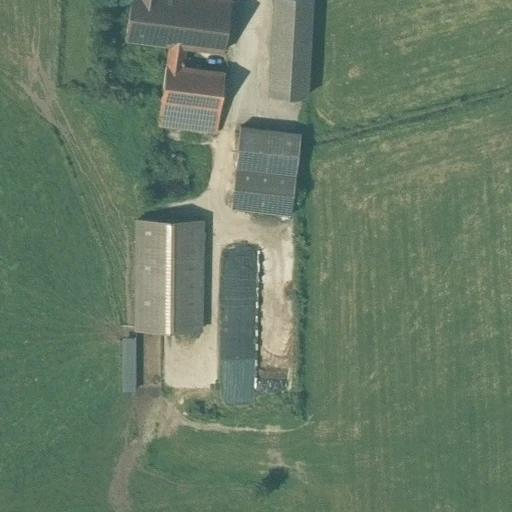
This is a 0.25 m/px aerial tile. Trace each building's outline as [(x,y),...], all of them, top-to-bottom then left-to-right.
[(229,0),(129,0),(125,39),(168,45),(185,47),(222,52),(229,0)] [(310,0),(274,0),(269,96),(305,97),(310,0)] [(224,73),(182,68),(185,47),(168,45),(157,124),(216,132),(224,73)] [(299,134),(240,127),(230,208),(290,215),(299,134)] [(200,184),(202,174),(200,165),(195,157),(186,152),(177,150),(167,152),(159,157),(154,166),(152,175),(154,185),(160,193),(168,198),(178,200),(187,198),(195,192),(200,184)] [(201,220),(137,219),(135,329),(199,329),(201,220)]
